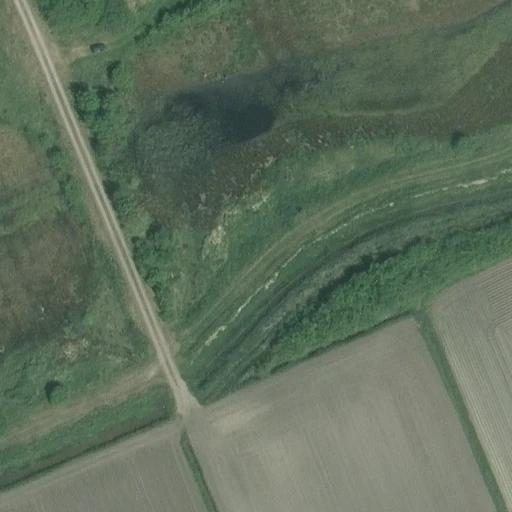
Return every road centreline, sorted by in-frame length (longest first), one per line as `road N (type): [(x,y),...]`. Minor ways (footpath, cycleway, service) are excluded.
road 1 (track): [(14,0),(167,372)]
road 2 (track): [(0,444),(167,372)]
